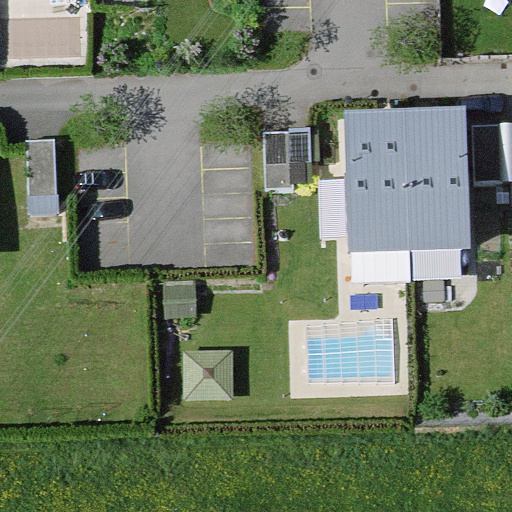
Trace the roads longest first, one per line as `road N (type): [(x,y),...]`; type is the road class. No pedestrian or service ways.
road 1 (residential): [(354,81),(0,98)]
road 2 (residential): [(354,81),(511,79)]
